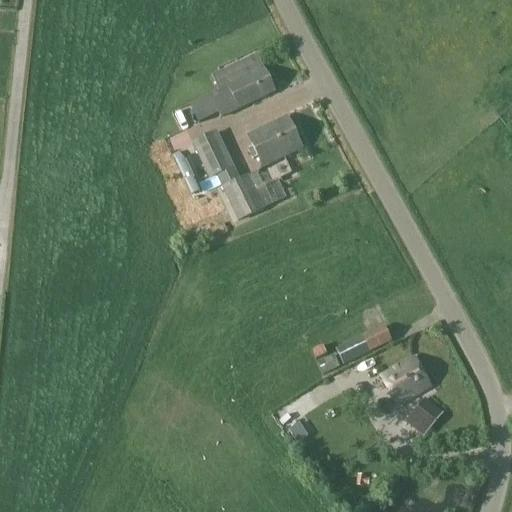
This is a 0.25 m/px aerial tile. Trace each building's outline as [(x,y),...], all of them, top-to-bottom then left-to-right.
[(256,56),(212,78),(219,93),(211,98),(221,118),(273,93),(256,56)] [(301,150),(286,119),(247,138),(262,168),(301,150)] [(191,144),(209,180),(209,181),(216,177),(233,169),(216,133),(193,143),(191,144)] [(247,177),(239,181),(221,188),(238,222),(263,211),(247,177)] [(391,343),(383,327),(336,351),(343,366),(391,343)] [(321,376),(339,368),(333,356),(316,365),(321,376)] [(430,389),(413,359),(380,378),(397,408),(430,389)] [(423,399),(412,412),(431,428),(442,414),(423,399)] [(374,459),(391,451),(372,412),(354,421),(374,459)] [(412,418),(385,433),(393,447),(420,433),(412,418)] [(308,437),(298,424),(288,432),(297,445),(308,437)] [(357,475),(355,486),(362,487),(363,485),(367,486),(369,480),(364,479),(364,477),(357,475)]
